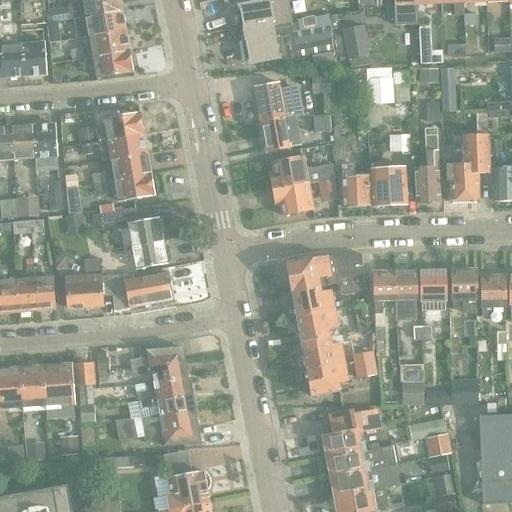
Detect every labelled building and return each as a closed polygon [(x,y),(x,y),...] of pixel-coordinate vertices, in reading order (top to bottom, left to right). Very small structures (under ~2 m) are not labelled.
[(82,0),(84,8),(68,10),(70,21),(76,20),(122,12),(119,0),(82,0)] [(284,0),(276,0),(239,7),(243,28),(244,28),(274,22),(288,20),(284,0)] [(416,0),(393,0),(395,30),(418,29),(417,6),(416,0)] [(463,4),(462,0),(439,0),(440,5),(454,4),(454,16),(463,16),(463,4)] [(122,12),(76,20),(79,40),(89,38),(125,32),(122,12)] [(246,41),(243,41),(247,65),(278,60),(279,64),(297,61),(297,59),(312,56),(312,58),(314,69),(335,65),(328,27),(331,26),(330,20),(329,15),(314,18),(314,17),(297,20),(298,24),(293,25),(292,19),(288,20),(274,22),(244,28),(246,41)] [(476,26),(475,15),(463,16),(464,27),(476,26)] [(61,24),(51,25),(52,35),(62,34),(61,24)] [(363,28),(343,32),(351,70),(364,70),(382,69),(382,64),(378,60),(368,60),(363,28)] [(129,52),(125,32),(89,38),(91,48),(82,49),(84,60),(129,52)] [(509,55),(509,41),(493,42),(494,56),(509,55)] [(46,76),(44,44),(22,45),(25,78),(46,76)] [(25,78),(22,45),(0,46),(0,47),(2,79),(25,78)] [(465,56),(465,45),(447,46),(447,57),(465,56)] [(82,49),(71,51),(73,62),(84,60),(82,49)] [(132,72),(129,52),(84,60),(85,70),(95,68),(97,79),(132,72)] [(409,103),(406,72),(392,73),(394,104),(409,103)] [(436,86),(435,72),(418,72),(418,87),(436,86)] [(453,73),(440,73),(442,116),(455,115),(453,73)] [(327,88),(327,74),(311,75),(312,88),(327,88)] [(285,117),(279,84),(254,89),(260,122),(285,117)] [(330,115),(329,95),(317,96),(317,115),(330,115)] [(439,123),(438,105),(428,105),(429,123),(439,123)] [(487,107),(487,114),(488,120),(500,119),(500,107),(487,107)] [(143,136),(140,114),(104,121),(106,131),(97,133),(99,143),(143,136)] [(488,144),(488,120),(487,114),(477,114),(478,136),(463,136),(464,165),(446,166),(446,182),(450,182),(450,202),(452,202),(452,204),(477,203),(477,201),(479,201),(478,175),(489,174),(489,156),(488,144)] [(300,146),(294,116),(285,117),(260,122),(266,153),(300,146)] [(331,133),(329,117),(313,118),(315,134),(331,133)] [(57,158),(55,125),(33,127),(35,159),(57,158)] [(35,159),(33,127),(12,128),(14,161),(35,159)] [(0,161),(14,161),(12,128),(0,129),(0,161)] [(93,141),(90,128),(76,131),(79,144),(93,141)] [(440,202),(436,130),(425,130),(427,168),(414,168),(416,203),(419,203),(422,205),(427,205),(429,202),(440,202)] [(147,156),(143,136),(99,143),(100,153),(109,152),(111,162),(147,156)] [(340,138),(334,138),(335,161),(346,161),(346,138),(340,138)] [(97,154),(95,144),(79,147),(81,157),(97,154)] [(501,144),(488,144),(489,156),(502,156),(501,144)] [(150,176),(147,156),(111,162),(113,171),(104,173),(106,183),(150,176)] [(308,185),(303,158),(272,164),(274,175),(270,176),(273,192),(308,185)] [(372,207),(371,176),(354,177),(353,165),(341,166),(343,209),(372,207)] [(511,202),(511,168),(494,169),(496,203),(511,202)] [(407,205),(405,169),(370,171),(371,176),(372,207),(407,205)] [(76,175),(65,177),(66,188),(77,187),(76,175)] [(154,196),(150,176),(106,183),(107,193),(116,192),(118,202),(154,196)] [(335,196),(334,180),(321,183),(323,198),(335,196)] [(313,211),(308,185),(273,192),(276,206),(280,206),(282,217),(313,211)] [(77,188),(66,190),(68,214),(81,214),(77,188)] [(40,217),(38,199),(38,197),(17,199),(18,219),(40,217)] [(17,218),(16,201),(15,200),(0,201),(0,217),(0,220),(17,218)] [(112,205),(99,207),(101,216),(113,213),(112,205)] [(138,220),(136,209),(113,213),(101,216),(103,226),(138,220)] [(86,237),(81,215),(66,218),(71,240),(86,237)] [(163,242),(159,220),(128,226),(132,248),(163,242)] [(44,221),(30,222),(31,236),(45,234),(44,221)] [(31,236),(30,222),(13,224),(15,237),(17,236),(17,243),(32,242),(31,236)] [(0,232),(12,232),(11,224),(0,224),(0,232)] [(167,264),(163,242),(132,248),(136,270),(167,264)] [(291,263),(287,269),(292,294),(320,289),(338,285),(340,297),(363,292),(362,281),(361,256),(328,257),(291,263)] [(68,258),(56,259),(57,271),(69,270),(68,258)] [(37,312),(34,268),(27,269),(27,280),(16,281),(18,313),(37,312)] [(56,311),(53,278),(41,279),(40,268),(34,268),(37,312),(56,311)] [(0,314),(18,313),(16,281),(4,282),(3,271),(0,270),(0,314)] [(476,314),(475,270),(452,271),(453,303),(463,303),(464,315),(476,314)] [(445,311),(444,271),(421,271),(422,312),(445,311)] [(394,302),(394,272),(374,273),(375,315),(375,329),(385,329),(385,310),(383,310),(382,302),(394,302)] [(417,322),(415,272),(394,272),(394,302),(395,302),(395,322),(417,322)] [(174,301),(169,274),(124,282),(129,310),(174,301)] [(102,298),(100,277),(100,276),(66,278),(68,309),(102,307),(102,298)] [(123,297),(122,283),(122,276),(100,277),(102,298),(123,297)] [(505,309),(504,276),(481,277),(482,317),(487,317),(487,310),(505,309)] [(334,310),(331,292),(321,294),(320,289),(292,294),(296,317),(334,310)] [(340,337),(334,310),(296,317),(301,344),(330,339),(340,337)] [(422,328),(414,328),(414,342),(423,342),(422,328)] [(432,328),(422,328),(423,342),(432,341),(432,328)] [(386,352),(385,329),(375,329),(375,337),(375,357),(376,359),(386,359),(386,352)] [(506,353),(505,333),(497,333),(497,354),(506,353)] [(344,358),(341,344),(331,346),(330,339),(301,344),(306,370),(345,363),(344,358)] [(486,353),(485,342),(477,342),(478,353),(486,353)] [(185,364),(182,349),(146,352),(148,358),(130,362),(132,371),(149,367),(185,364)] [(108,370),(107,357),(97,357),(99,371),(108,370)] [(348,382),(345,363),(306,370),(311,397),(340,392),(338,384),(348,382)] [(94,386),(93,364),(75,365),(76,387),(94,386)] [(188,380),(185,364),(149,367),(132,371),(133,379),(151,375),(152,383),(188,380)] [(74,405),(71,366),(45,367),(47,407),(74,405)] [(47,407),(45,367),(20,369),(22,409),(47,407)] [(0,410),(22,409),(20,369),(0,370),(0,410)] [(192,396),(189,380),(188,380),(152,383),(145,384),(146,392),(136,394),(138,403),(155,400),(192,396)] [(479,380),(454,380),(454,390),(425,390),(425,380),(403,380),(404,404),(479,404),(479,380)] [(94,403),(93,387),(79,388),(81,404),(94,403)] [(196,413),(192,396),(155,400),(138,403),(140,412),(157,408),(159,417),(194,414),(196,413)] [(494,410),(506,410),(506,401),(494,401),(494,410)] [(96,422),(95,407),(80,408),(81,422),(96,422)] [(365,452),(362,432),(380,428),(376,411),(353,416),(353,412),(329,417),(332,436),(324,437),(325,439),(323,441),(325,450),(327,452),(328,456),(332,456),(334,458),(343,456),(343,452),(352,450),(353,454),(365,452)] [(197,429),(194,414),(159,417),(160,423),(142,426),(144,435),(161,432),(197,429)] [(511,417),(481,419),(481,415),(479,415),(483,506),(511,504),(511,417)] [(133,420),(115,422),(118,438),(119,442),(137,439),(136,435),(133,420)] [(441,434),(439,420),(419,424),(421,438),(441,434)] [(200,444),(197,429),(161,432),(144,435),(146,444),(164,441),(165,447),(200,444)] [(79,454),(78,436),(60,437),(62,455),(79,454)] [(423,441),(424,444),(427,460),(449,456),(446,437),(423,441)] [(22,447),(7,449),(8,462),(23,460),(22,447)] [(394,447),(365,452),(369,472),(397,466),(394,447)] [(44,448),(27,449),(28,462),(45,461),(44,448)] [(369,472),(365,452),(353,454),(352,450),(343,452),(343,456),(334,458),(332,456),(328,456),(328,458),(327,461),(328,469),(331,471),(332,476),(335,476),(338,478),(347,476),(346,472),(356,470),(357,474),(369,472)] [(136,469),(135,458),(106,460),(106,471),(136,469)] [(447,471),(445,458),(428,462),(430,473),(447,471)] [(94,477),(92,465),(80,467),(82,475),(87,478),(94,477)] [(332,478),(330,480),(332,488),(334,490),(335,495),(339,495),(341,497),(350,495),(350,492),(360,490),(360,493),(384,488),(401,485),(397,466),(369,472),(357,474),(356,470),(346,472),(347,476),(338,478),(335,476),(332,476),(332,478)] [(209,504),(207,491),(208,491),(210,485),(209,478),(205,473),(168,480),(171,496),(167,497),(169,511),(209,504)] [(437,511),(455,509),(452,496),(454,495),(450,476),(435,479),(439,497),(432,498),(434,511),(437,511)] [(71,511),(67,486),(53,489),(0,498),(0,511),(71,511)] [(370,511),(388,509),(384,489),(360,493),(360,490),(350,492),(350,495),(341,497),(339,495),(335,495),(336,497),(334,499),(336,508),(338,509),(338,511),(370,511)]
